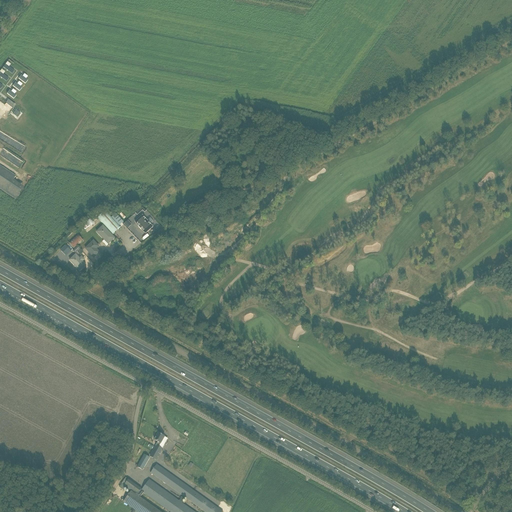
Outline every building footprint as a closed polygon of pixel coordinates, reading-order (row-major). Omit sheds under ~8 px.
[(5,65),(3,68),(12,75),(14,71),(5,65)] [(0,72),(0,77),(6,82),(9,79),(0,72)] [(28,81),(21,76),(19,79),(25,84),(28,81)] [(22,88),(15,83),(13,87),(19,91),(22,88)] [(16,96),(9,91),(7,94),(14,99),(16,96)] [(8,101),(6,103),(9,105),(13,109),(15,106),(8,101)] [(0,165),(0,189),(15,199),(23,187),(13,180),(15,176),(0,165)] [(142,207),(134,213),(136,215),(141,211),(143,213),(145,211),(142,207)] [(98,218),(113,235),(121,228),(105,211),(98,218)] [(142,215),(135,222),(139,227),(141,230),(141,229),(145,234),(153,227),(150,224),(154,221),(150,217),(147,220),(142,215)] [(103,226),(96,232),(108,245),(115,239),(103,226)] [(73,248),(83,240),(78,235),(69,243),(73,248)] [(89,245),(85,249),(94,258),(100,253),(96,249),(99,247),(94,241),(89,245)] [(65,245),(60,250),(66,256),(71,251),(65,245)] [(76,254),(70,260),(80,270),(83,267),(86,265),(82,261),(84,260),(81,257),(80,259),(76,254)] [(156,446),(150,456),(156,460),(162,450),(162,449),(159,447),(165,437),(158,433),(154,440),(158,442),(156,446)] [(144,454),(137,467),(142,470),(143,470),(144,467),(150,458),(144,454)] [(194,511),(182,503),(185,498),(204,511),(222,511),(157,464),(150,473),(182,496),(179,501),(149,480),(142,490),(128,480),(124,486),(132,491),(124,502),(137,511),(194,511)]
